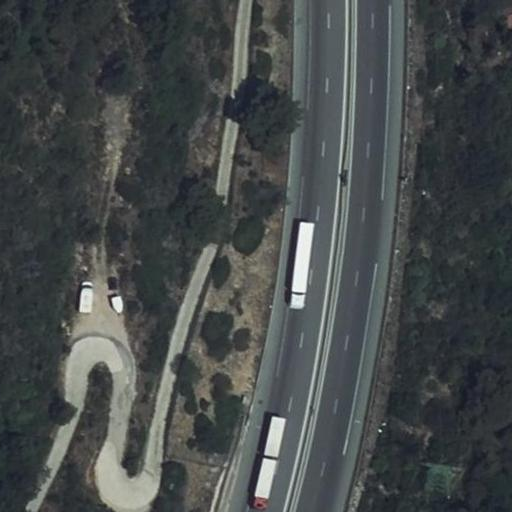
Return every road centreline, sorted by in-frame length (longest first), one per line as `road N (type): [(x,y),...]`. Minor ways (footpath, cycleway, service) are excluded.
road 1 (track): [(31,511),(76,363),(100,349),(121,366),(114,479),(133,492),(149,475),(172,353),(216,232),(249,0)]
road 2 (motorway): [(328,0),(316,231),(265,511)]
road 3 (motorway): [(313,511),(362,229),(373,0)]
